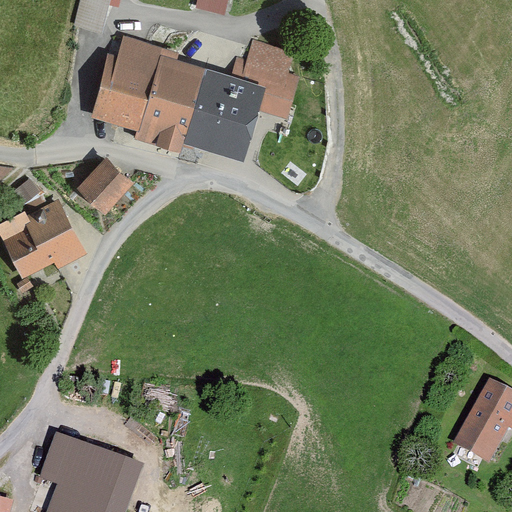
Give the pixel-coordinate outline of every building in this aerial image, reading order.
[(112,0),(81,0),(75,21),(95,27),(102,0),(105,0),(112,2),(112,0)] [(194,135),(219,142),(217,149),(243,157),(257,109),(251,107),(253,101),(286,110),(297,73),(290,71),(290,49),(256,38),(249,59),(241,57),(234,80),(203,71),(185,135),(183,141),(191,143),(194,135)] [(95,109),(141,122),(161,49),(132,41),(126,61),(110,56),(95,109)] [(206,61),(161,49),(141,122),(138,133),(149,133),(160,127),(185,135),(203,71),(206,61)] [(132,181),(109,159),(82,187),(105,209),(132,181)] [(0,175),(9,168),(0,166),(0,175)] [(10,240),(26,269),(59,251),(65,261),(85,250),(57,200),(29,215),(35,226),(10,240)] [(511,398),(490,386),(458,441),(487,458),(505,427),(511,430),(511,398)] [(107,511),(125,465),(56,439),(42,477),(61,485),(51,511),(107,511)]
